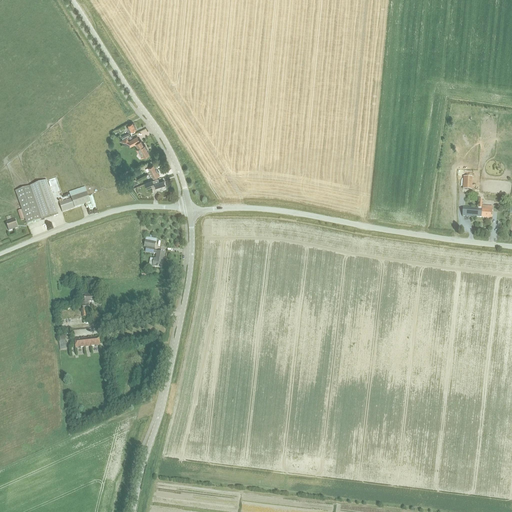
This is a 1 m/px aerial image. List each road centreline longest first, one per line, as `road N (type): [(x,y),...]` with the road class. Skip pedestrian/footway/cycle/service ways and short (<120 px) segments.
road 1 (unclassified): [(511,247),(269,209),(189,209)]
road 2 (unclassified): [(132,511),(187,289),(189,209)]
road 3 (unclassified): [(189,209),(169,148),(71,0)]
road 4 (unclassified): [(0,254),(132,207),(189,209)]
